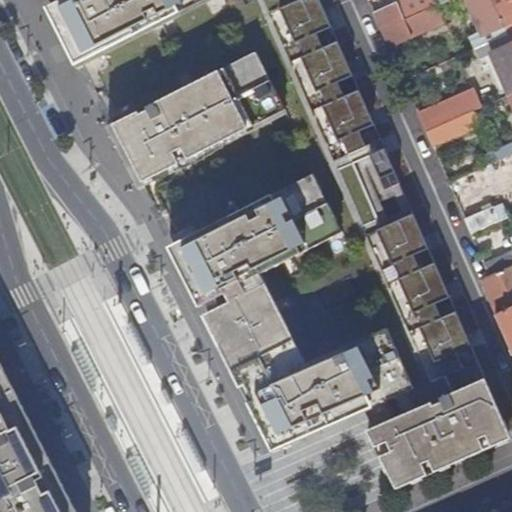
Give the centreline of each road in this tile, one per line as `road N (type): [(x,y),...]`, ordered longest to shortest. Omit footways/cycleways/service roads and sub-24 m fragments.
road 1 (primary): [(248,511),(110,239),(52,164),(0,63)]
road 2 (primary): [(0,223),(19,286),(133,511)]
